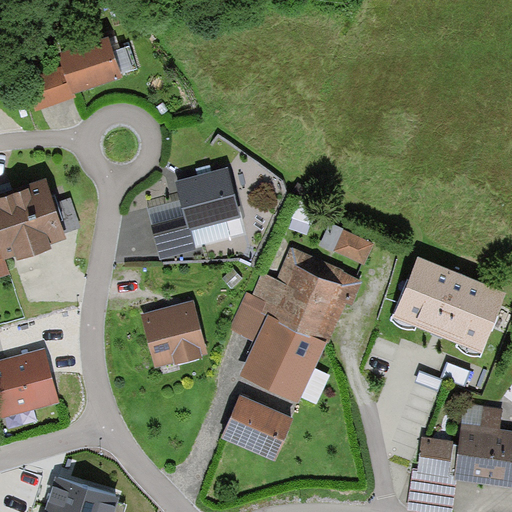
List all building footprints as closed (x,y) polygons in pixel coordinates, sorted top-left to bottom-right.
[(75,91),(122,76),(115,52),(110,38),(63,53),(75,91)] [(135,46),(115,52),(122,76),(142,70),(135,46)] [(43,105),(76,94),(67,67),(34,77),(43,105)] [(227,168),(179,181),(190,220),(191,225),(239,212),(227,168)] [(45,182),(0,197),(0,241),(4,252),(62,231),(45,182)] [(374,233),(329,214),(319,238),(364,256),(374,233)] [(191,225),(190,220),(157,229),(165,259),(198,250),(191,225)] [(0,274),(10,271),(4,252),(0,241),(0,274)] [(274,270),(264,291),(278,298),(318,317),(332,287),(348,295),(358,274),(295,243),(280,272),(274,270)] [(441,289),(387,269),(370,315),(424,334),(430,319),(437,300),(441,289)] [(233,317),(262,331),(278,298),(264,291),(249,284),(233,317)] [(318,317),(278,298),(262,331),(246,363),(292,386),(319,332),(312,329),(318,317)] [(461,309),(437,300),(430,319),(454,328),(461,309)] [(193,302),(145,313),(156,360),(204,349),(193,302)] [(46,352),(0,365),(0,414),(0,416),(60,399),(46,352)] [(296,416),(243,392),(226,430),(279,454),(296,416)] [(495,477),(511,479),(511,431),(466,425),(459,471),(469,472),(469,477),(495,481),(495,477)] [(423,438),(419,469),(450,472),(453,441),(423,438)] [(445,511),(450,472),(419,469),(415,508),(445,511)] [(57,477),(49,504),(72,511),(112,511),(117,496),(57,477)]
